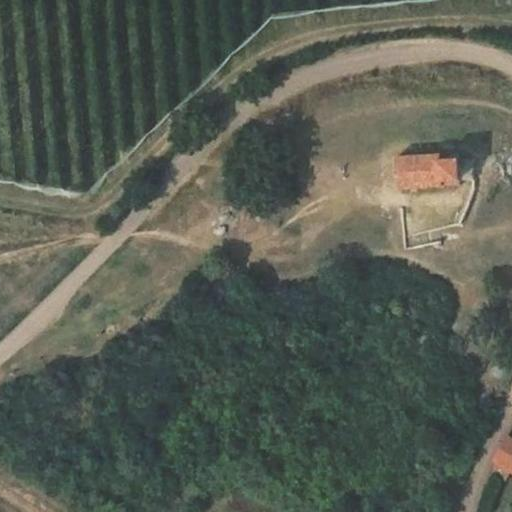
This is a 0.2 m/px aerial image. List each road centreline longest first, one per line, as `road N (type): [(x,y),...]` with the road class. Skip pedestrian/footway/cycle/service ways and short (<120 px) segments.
road 1 (unclassified): [(511,70),(438,46),(322,62),(215,125),(0,354)]
road 2 (unclassified): [(466,511),(511,398)]
